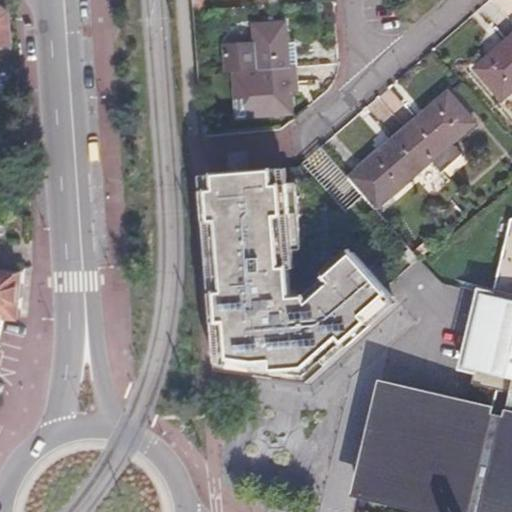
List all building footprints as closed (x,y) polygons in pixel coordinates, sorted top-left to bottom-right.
[(0,8),(0,43),(12,42),(9,12),(0,8)] [(234,72),(301,67),(299,40),(294,40),(292,17),(254,20),(256,41),(222,43),(224,73),(234,72)] [(506,102),(511,97),(511,34),(475,67),(506,102)] [(303,90),(301,67),(234,72),(238,119),(299,114),(297,91),(303,90)] [(409,127),(438,160),(447,170),(467,153),(459,143),(483,123),(453,88),(409,127)] [(380,210),(438,160),(409,127),(351,176),(380,210)] [(276,176),(209,181),(218,363),(302,368),(345,331),(390,292),(354,256),(306,295),(294,298),(292,250),(303,250),(300,185),(288,186),(288,173),(276,176)] [(511,511),(511,250),(502,293),(492,291),(473,369),(478,371),(473,389),(501,395),(496,418),(378,389),(376,397),(382,398),(360,487),(355,486),(354,491),(442,511),(511,511)] [(0,334),(5,315),(14,314),(14,296),(15,270),(0,270),(0,334)]
